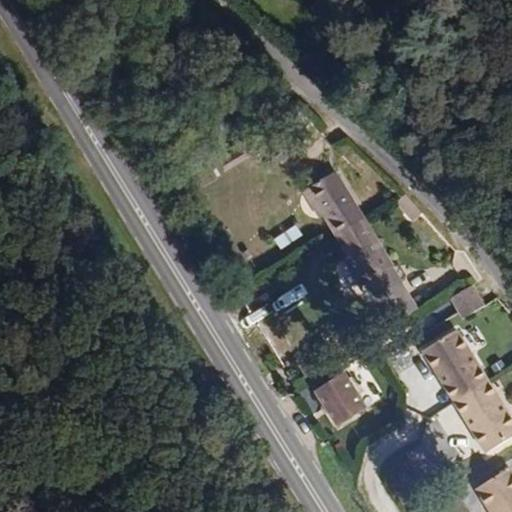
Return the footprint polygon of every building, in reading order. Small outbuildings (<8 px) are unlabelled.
[(474,103),(499,132),(511,122),(511,109),(493,87),(474,103)] [(241,138),(212,156),(223,173),(252,155),(241,138)] [(298,175),(352,263),(379,247),(327,156),(298,175)] [(397,205),(413,223),(422,214),(406,197),(397,205)] [(281,251),(304,238),(297,225),(274,238),(281,251)] [(379,247),(352,263),(382,307),(408,291),(379,247)] [(479,298),(467,279),(445,292),(458,312),(479,298)] [(458,393),(485,376),(451,325),(419,346),(442,382),(448,378),(458,393)] [(342,372),(314,391),(334,423),(362,405),(342,372)] [(511,429),(511,418),(485,376),(458,393),(468,407),(461,412),(484,447),(511,429)] [(452,397),(458,393),(448,378),(442,382),(452,397)] [(468,407),(458,393),(452,397),(461,412),(468,407)] [(511,511),(511,473),(506,464),(473,484),(490,511),(511,511)]
